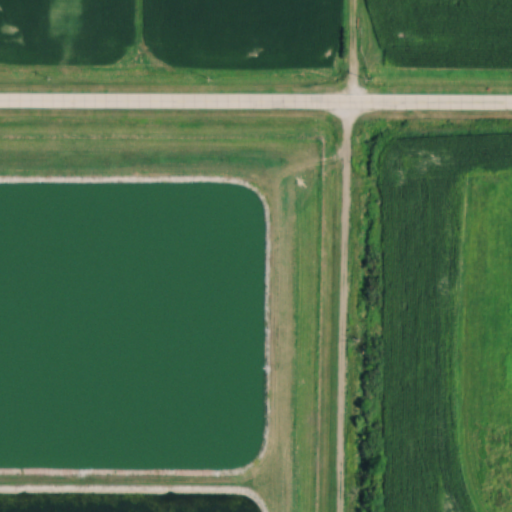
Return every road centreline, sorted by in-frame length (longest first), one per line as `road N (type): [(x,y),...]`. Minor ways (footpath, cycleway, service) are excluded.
road 1 (tertiary): [(0,99),(511,101)]
road 2 (residential): [(341,511),(351,100)]
